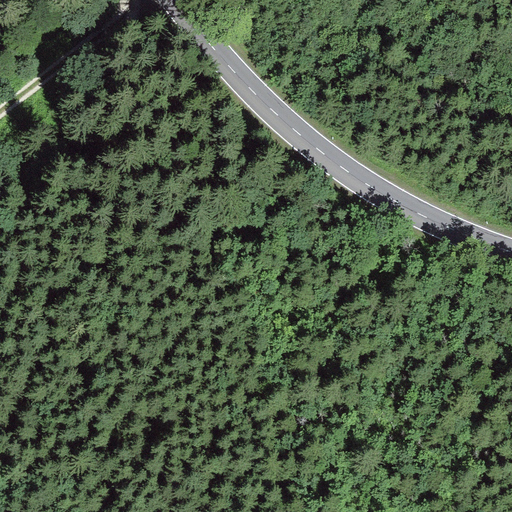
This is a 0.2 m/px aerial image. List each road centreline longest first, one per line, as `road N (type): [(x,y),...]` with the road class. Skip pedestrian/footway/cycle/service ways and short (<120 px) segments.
road 1 (secondary): [(176,0),(254,93),(336,163),(428,218),(511,251)]
road 2 (track): [(0,114),(145,0)]
